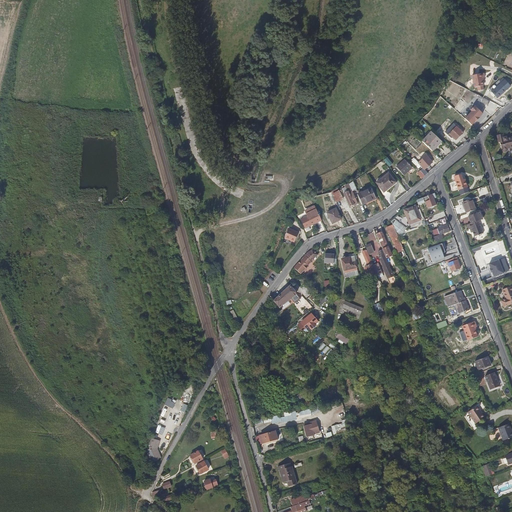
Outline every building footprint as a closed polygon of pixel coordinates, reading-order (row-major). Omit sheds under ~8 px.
[(484,78),(484,74),(471,77),(473,88),(476,87),(476,91),(482,91),(481,86),(482,86),(481,79),(484,78)] [(500,83),(491,92),(497,98),(506,90),(500,83)] [(482,98),(480,97),(478,102),(487,106),(489,102),(482,98)] [(472,111),(465,118),(472,125),(483,113),(475,105),(470,110),(472,111)] [(452,137),(455,141),(463,133),(454,125),(446,134),(451,138),(452,137)] [(440,142),(430,133),(421,142),(432,152),(440,142)] [(511,138),(511,139),(511,138),(506,139),(506,138),(503,138),(503,136),(496,137),(498,143),(499,143),(499,151),(501,152),(503,152),(505,151),(507,150),(511,148),(511,138)] [(422,169),(424,170),(431,163),(427,158),(424,161),(423,160),(421,161),(423,164),(419,168),(421,170),(422,169)] [(404,160),(396,168),(403,176),(412,168),(404,160)] [(387,175),(376,184),(383,193),(395,184),(387,175)] [(468,187),(466,180),(464,180),(462,175),(455,176),(459,190),(468,187)] [(370,189),(357,195),(361,204),(365,203),(374,199),(370,189)] [(337,207),(343,204),(338,192),(332,195),(337,207)] [(357,204),(352,193),(352,192),(347,194),(346,192),(343,194),(349,207),(357,204)] [(434,199),(436,198),(434,194),(422,198),(424,202),(425,202),(428,209),(436,205),(434,199)] [(476,210),(472,199),(462,203),(466,213),(476,210)] [(305,229),(320,221),(313,207),(307,210),(309,213),(304,215),(306,218),(301,220),(305,229)] [(415,215),(412,207),(403,210),(407,219),(413,217),(413,215),(415,215)] [(325,213),(331,224),(340,219),(335,208),(325,213)] [(483,234),(478,222),(480,221),(477,214),(468,217),(471,224),(467,225),(469,230),(472,229),(473,232),(472,233),(474,237),(483,234)] [(402,248),(397,236),(392,224),(385,227),(389,236),(390,237),(397,252),(403,250),(402,248)] [(449,232),(447,225),(432,231),(435,237),(441,235),(449,232)] [(299,234),(290,229),(285,238),(295,243),(299,234)] [(387,243),(382,231),(381,231),(380,231),(379,233),(376,234),(387,258),(392,255),(387,243)] [(368,234),(371,246),(372,245),(372,244),(377,243),(374,233),(368,234)] [(373,251),(372,248),(371,248),(370,244),(365,246),(368,254),(373,251)] [(439,244),(428,248),(433,262),(444,257),(442,253),(439,244)] [(482,251),(484,257),(500,252),(498,245),(482,251)] [(371,264),(365,250),(361,252),(367,266),(371,264)] [(392,272),(386,258),(383,250),(378,252),(382,261),(386,271),(389,278),(394,276),(392,272)] [(300,274),(313,259),(306,253),(293,268),(300,274)] [(334,254),(325,253),(325,263),(334,263),(334,262),(334,255),(334,254)] [(356,268),(355,263),(351,263),(350,257),(341,260),(343,271),(356,268)] [(460,268),(457,260),(448,263),(451,271),(452,271),(453,272),(454,273),(457,271),(458,270),(458,269),(460,268)] [(504,275),(499,262),(490,266),(495,278),(504,275)] [(279,307),(295,294),(292,289),(289,286),(273,301),(279,307)] [(511,303),(511,289),(511,286),(502,290),(506,299),(501,301),(503,307),(508,305),(511,303)] [(469,310),(465,297),(463,298),(460,291),(449,295),(452,305),(454,304),(458,314),(469,310)] [(362,309),(345,302),(342,308),(354,313),(360,315),(362,309)] [(235,322),(239,320),(234,310),(230,311),(235,322)] [(311,312),(297,325),(305,334),(311,329),(312,330),(320,322),(311,312)] [(478,337),(474,329),(476,328),(474,322),(463,326),(468,341),(478,337)] [(343,337),(344,336),(339,332),(335,337),(344,343),(346,339),(343,337)] [(490,365),(487,357),(474,362),(477,370),(490,365)] [(500,387),(494,373),(485,377),(488,383),(491,391),(500,387)] [(174,408),(176,400),(167,398),(165,405),(174,408)] [(480,415),(478,412),(479,411),(476,407),(467,413),(474,424),(484,418),(481,414),(480,415)] [(163,409),(161,416),(169,418),(171,411),(163,409)] [(279,422),(297,421),(296,411),(284,412),(284,416),(272,417),(273,426),(277,426),(279,426),(279,422)] [(180,422),(183,415),(176,412),(173,418),(180,422)] [(321,434),(317,423),(303,427),(307,438),(321,434)] [(332,425),(333,434),(343,433),(342,424),(332,425)] [(509,433),(508,429),(509,429),(508,424),(497,428),(502,441),(511,436),(511,435),(511,432),(509,433)] [(272,441),(270,434),(271,433),(271,432),(259,436),(261,444),(272,441)] [(198,446),(206,438),(204,436),(197,444),(198,446)] [(224,459),(229,457),(225,449),(221,451),(224,459)] [(202,460),(198,451),(190,456),(194,464),(202,460)] [(208,470),(203,462),(195,466),(200,474),(208,470)] [(296,484),(291,466),(286,468),(284,464),(278,466),(283,482),(289,480),(290,486),(296,484)] [(209,473),(227,467),(226,465),(208,471),(209,473)] [(212,488),(209,479),(204,481),(207,489),(212,488)] [(497,491),(493,481),(491,481),(490,480),(487,481),(491,493),(497,491)] [(310,499),(336,488),(335,486),(314,494),(313,494),(309,495),(308,493),(300,496),(300,494),(296,495),(297,498),(290,500),(292,505),(308,499),(310,499)] [(296,511),(295,509),(304,505),(310,503),(309,502),(310,501),(310,499),(308,499),(303,501),(290,506),(291,510),(285,511),(296,511)]
